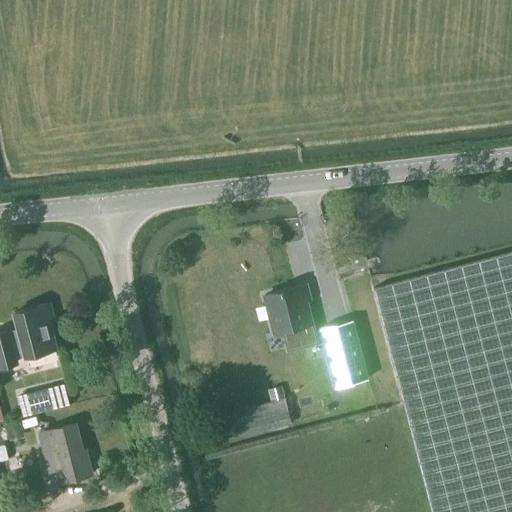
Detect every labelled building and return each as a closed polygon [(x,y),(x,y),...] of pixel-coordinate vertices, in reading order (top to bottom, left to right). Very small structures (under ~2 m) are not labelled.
[(511,511),(511,251),(372,288),(430,511),(511,511)] [(313,330),(305,299),(309,298),(305,284),(262,295),(272,332),(282,329),(287,349),(322,340),(319,328),(313,330)] [(47,317),(52,316),(49,304),(13,313),(18,330),(8,332),(8,331),(0,332),(0,366),(16,363),(14,356),(24,353),(25,356),(56,349),(47,317)] [(334,386),(366,378),(351,320),(319,328),(322,340),(334,386)] [(64,383),(17,395),(22,416),(69,404),(64,383)] [(232,438),(290,423),(284,398),(226,413),(232,438)] [(86,455),(83,456),(75,423),(49,430),(39,432),(48,472),(57,470),(60,481),(91,474),(86,455)]
